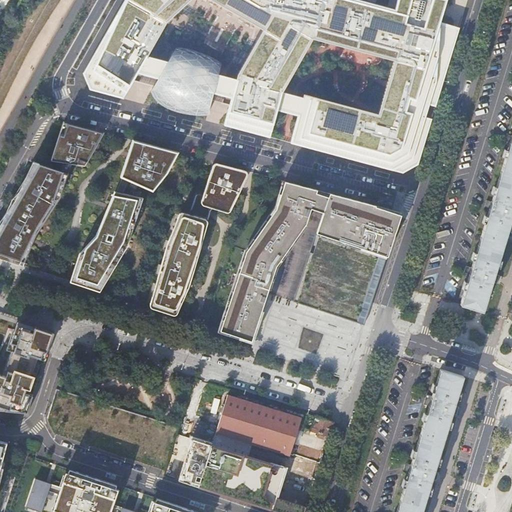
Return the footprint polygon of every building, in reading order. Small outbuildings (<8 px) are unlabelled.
[(125,0),(84,74),(91,90),(401,177),(417,168),(468,0),(125,0)] [(87,162),(103,133),(64,122),(51,160),(74,164),(76,160),(87,162)] [(511,135),(511,137),(507,136),(505,142),(510,143),(492,202),(487,201),(485,208),(490,209),(472,268),(467,267),(465,273),(470,275),(461,304),(483,311),(492,282),(497,283),(498,280),(499,276),(494,275),(511,217),(511,135)] [(167,173),(178,153),(133,141),(121,177),(153,191),(167,173)] [(243,170),(218,163),(215,163),(213,165),(202,199),(202,202),(204,205),(225,211),(229,210),(246,174),(245,171),(243,170)] [(39,164),(0,233),(0,257),(23,265),(36,234),(60,196),(68,173),(39,164)] [(294,301),(293,302),(364,326),(402,213),(329,193),(285,181),(276,208),(246,251),(220,331),(251,341),(267,293),(276,266),(306,223),(311,209),(323,213),(294,301)] [(71,281),(100,291),(126,246),(142,198),(115,192),(97,236),(80,254),(71,281)] [(206,220),(188,215),(183,215),(179,218),(168,245),(150,305),(152,308),(172,315),(176,315),(177,313),(188,288),(208,223),(206,220)] [(54,333),(35,326),(34,329),(17,324),(15,329),(13,329),(6,350),(12,352),(6,370),(8,371),(6,376),(0,374),(0,410),(27,414),(34,395),(29,393),(33,379),(31,378),(37,358),(41,359),(43,351),(47,353),(54,333)] [(29,393),(34,395),(40,376),(39,375),(46,355),(47,355),(47,353),(43,351),(41,359),(37,358),(31,378),(33,379),(29,393)] [(454,406),(463,376),(441,369),(432,399),(427,397),(425,404),(430,406),(411,465),(406,463),(404,470),(409,471),(396,511),(421,511),(432,478),(437,480),(438,477),(439,473),(434,472),(452,413),(457,414),(458,411),(459,408),(454,406)] [(228,395),(216,433),(290,456),(302,418),(228,395)] [(312,430),(330,436),(334,422),(316,416),(312,430)] [(304,511),(306,507),(277,498),(282,481),(286,468),(212,445),(216,433),(198,428),(181,482),(203,489),(270,509),(277,511),(304,511)] [(316,478),(321,463),(310,459),(305,475),(316,478)] [(28,508),(40,511),(199,511),(181,506),(157,498),(156,503),(154,502),(150,511),(134,511),(114,505),(119,490),(116,490),(118,485),(94,477),(71,469),(69,474),(68,473),(63,488),(48,483),(37,479),(28,508)]
